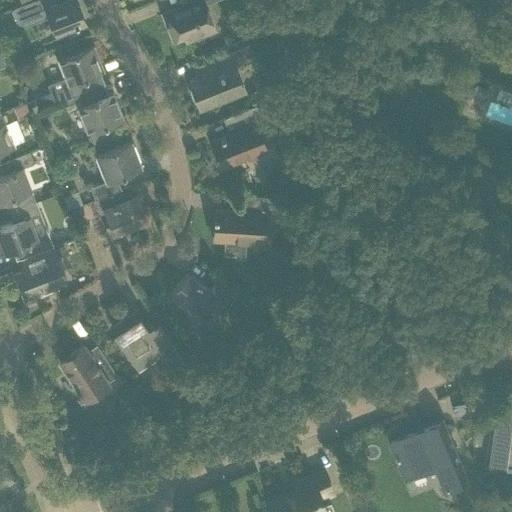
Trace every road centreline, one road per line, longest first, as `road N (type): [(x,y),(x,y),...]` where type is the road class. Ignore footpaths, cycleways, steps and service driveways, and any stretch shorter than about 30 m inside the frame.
road 1 (residential): [(0,348),(152,256),(178,213),(168,135),(101,0)]
road 2 (residential): [(146,492),(511,346)]
road 3 (residential): [(60,511),(0,359)]
